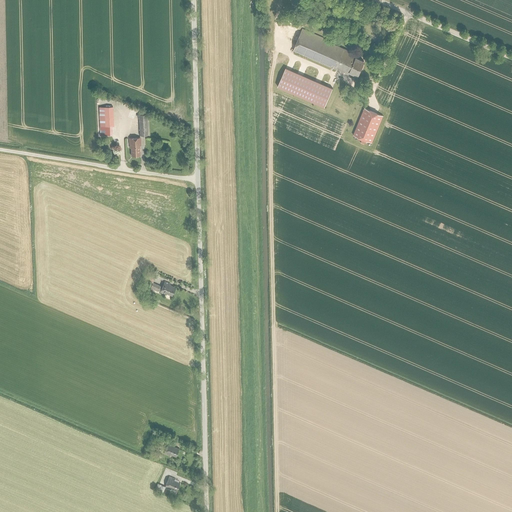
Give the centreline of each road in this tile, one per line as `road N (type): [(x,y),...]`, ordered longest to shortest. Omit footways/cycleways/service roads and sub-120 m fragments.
road 1 (track): [(277,511),(270,81),(282,0)]
road 2 (tertiary): [(193,0),(206,511)]
road 3 (tertiary): [(511,57),(379,0)]
